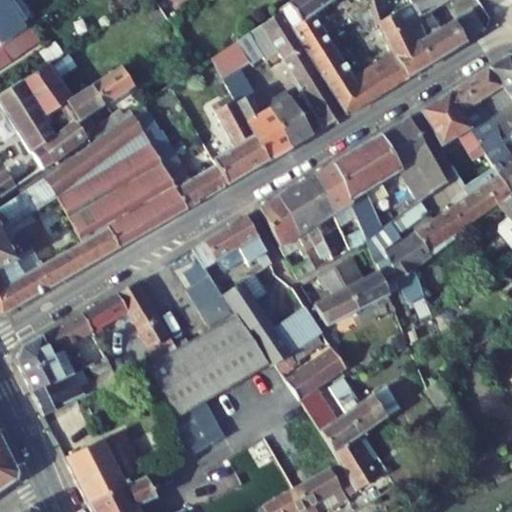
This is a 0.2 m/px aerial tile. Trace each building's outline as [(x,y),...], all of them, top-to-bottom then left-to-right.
[(0,0),(0,47),(25,32),(2,0),(0,0)] [(319,74),(335,98),(355,86),(351,78),(311,15),(331,0),(293,0),(287,4),(279,9),(281,12),(319,74)] [(402,0),(391,6),(395,13),(396,12),(397,13),(407,8),(402,0)] [(410,7),(417,19),(420,24),(426,38),(418,43),(431,64),(483,32),(471,10),(439,31),(428,13),(449,0),(452,5),(459,0),(420,0),(411,5),(410,7)] [(377,24),(391,53),(394,58),(408,78),(431,64),(418,43),(413,46),(405,32),(420,24),(417,19),(410,7),(407,8),(397,13),(396,12),(395,13),(379,23),(377,24)] [(281,12),(249,35),(263,57),(265,60),(276,54),(279,51),(284,60),(281,62),(296,87),(319,74),(281,12)] [(31,28),(25,32),(0,47),(10,62),(11,63),(40,43),(31,28)] [(249,63),(251,65),(263,57),(249,35),(236,43),(249,63)] [(222,80),(238,70),(249,63),(236,43),(211,60),(222,80)] [(0,68),(10,62),(0,47),(0,68)] [(351,78),(355,86),(335,98),(346,117),(408,78),(394,58),(391,53),(351,78)] [(496,115),(499,142),(508,136),(511,132),(511,58),(507,57),(487,70),(501,87),(485,97),(499,114),(496,115)] [(71,99),(48,65),(0,96),(0,107),(30,154),(31,154),(40,148),(55,139),(42,117),(62,104),(71,99)] [(105,107),(133,89),(120,68),(92,86),(105,107)] [(263,113),(238,70),(222,80),(230,95),(234,102),(267,162),(291,149),(269,109),(263,113)] [(499,177),(510,195),(511,193),(511,160),(502,147),(499,142),(496,115),(499,114),(485,97),(501,87),(487,70),(447,95),(495,170),(499,177)] [(296,87),(322,130),(346,117),(335,98),(319,74),(296,87)] [(71,99),(62,104),(75,126),(84,137),(90,133),(89,131),(94,128),(88,118),(105,107),(92,86),(71,99)] [(285,92),(266,104),(269,109),(288,98),(285,92)] [(211,107),(214,113),(234,102),(230,95),(211,107)] [(470,158),(451,169),(463,190),(464,189),(495,170),(447,95),(419,112),(440,148),(458,137),(470,158)] [(269,109),(291,149),(311,136),(288,98),(269,109)] [(234,102),(214,113),(234,148),(213,161),(216,165),(227,186),(267,162),(234,102)] [(52,164),(85,139),(84,137),(75,126),(62,104),(42,117),(55,139),(40,148),(52,164)] [(140,106),(131,113),(130,114),(131,115),(135,123),(146,117),(140,106)] [(121,111),(112,118),(117,125),(131,115),(130,114),(131,113),(130,110),(124,114),(121,111)] [(119,250),(186,210),(140,132),(135,123),(131,115),(117,125),(93,143),(43,180),(56,197),(81,242),(82,245),(108,230),(119,250)] [(140,132),(151,126),(146,117),(135,123),(140,132)] [(100,127),(93,143),(117,125),(112,118),(100,127)] [(365,242),(380,231),(363,194),(399,172),(411,165),(429,195),(445,185),(408,118),(332,164),(350,205),(355,218),(361,230),(365,242)] [(215,193),(227,186),(216,165),(203,173),(190,180),(162,132),(160,133),(155,124),(151,126),(140,132),(186,210),(215,193)] [(502,147),(511,140),(508,136),(499,142),(502,147)] [(42,170),(42,171),(52,164),(40,148),(31,154),(42,170)] [(350,205),(332,164),(313,175),(333,216),(350,205)] [(399,172),(418,203),(419,203),(429,195),(411,165),(399,172)] [(464,189),(469,197),(499,177),(495,170),(464,189)] [(0,199),(16,188),(5,172),(0,175),(0,199)] [(295,186),(327,251),(339,245),(326,220),(333,216),(313,175),(295,186)] [(466,198),(449,210),(465,232),(499,207),(511,197),(510,195),(499,177),(469,197),(466,198)] [(36,211),(56,197),(43,180),(26,192),(36,211)] [(327,251),(295,186),(277,197),(303,248),(305,252),(314,247),(321,259),(330,255),(327,251)] [(0,314),(2,315),(33,297),(22,276),(1,234),(6,226),(36,211),(26,192),(0,208),(0,314)] [(511,193),(510,195),(511,197),(499,207),(511,222),(511,193)] [(257,209),(284,257),(298,250),(303,248),(277,197),(257,209)] [(398,235),(427,214),(419,203),(418,203),(389,224),(398,235)] [(333,216),(339,228),(355,218),(350,205),(333,216)] [(386,254),(384,249),(400,238),(398,235),(389,224),(380,231),(365,242),(366,243),(370,250),(377,269),(390,264),(392,270),(396,280),(414,269),(465,232),(449,210),(433,222),(386,254)] [(246,265),(256,259),(263,270),(272,265),(265,253),(245,217),(192,250),(204,269),(215,262),(237,249),(244,262),(246,265)] [(511,253),(511,252),(511,223),(500,234),(499,239),(511,253)] [(41,265),(53,287),(119,250),(108,230),(82,245),(81,242),(41,265)] [(345,241),(350,252),(366,243),(365,242),(361,230),(343,238),(345,241)] [(350,252),(345,241),(339,245),(327,251),(330,255),(333,262),(350,252)] [(298,250),(302,257),(306,254),(305,252),(303,248),(298,250)] [(215,262),(223,275),(244,262),(237,249),(215,262)] [(321,259),(324,267),(333,262),(330,255),(321,259)] [(315,271),(309,259),(290,269),(296,280),(315,271)] [(378,273),(359,283),(354,274),(358,272),(351,259),(334,268),(357,313),(388,297),(379,275),(378,273)] [(378,273),(379,275),(392,270),(390,264),(377,269),(378,273)] [(53,287),(41,265),(22,276),(33,297),(53,287)] [(326,328),(357,313),(334,268),(318,277),(325,291),(329,288),(333,296),(313,307),(326,328)] [(222,296),(209,276),(186,289),(210,331),(188,343),(176,349),(146,367),(176,420),(204,404),(269,366),(224,295),(224,296),(223,295),(222,296)] [(241,284),(253,302),(265,294),(254,277),(241,284)] [(127,325),(132,323),(155,362),(176,349),(174,346),(169,337),(136,283),(111,298),(98,305),(82,314),(92,333),(101,328),(108,324),(121,316),(127,325)] [(253,302),(241,284),(224,295),(269,366),(271,368),(274,366),(289,356),(273,331),(253,302)] [(289,356),(317,337),(321,334),(305,309),(273,331),(289,356)] [(62,349),(92,333),(82,314),(54,330),(40,337),(19,348),(15,363),(30,392),(61,379),(50,356),(62,349)] [(92,333),(95,338),(104,333),(101,328),(92,333)] [(391,341),(396,352),(406,348),(401,336),(391,341)] [(283,379),(298,368),(295,364),(322,345),(317,337),(289,356),(274,366),(283,379)] [(188,343),(186,339),(174,346),(176,349),(188,343)] [(140,369),(125,343),(104,355),(106,358),(116,381),(140,369)] [(74,374),(62,349),(50,356),(61,379),(73,374),(74,374)] [(333,351),(287,383),(299,402),(314,392),(346,370),(333,351)] [(457,351),(443,360),(446,370),(461,359),(457,351)] [(106,358),(89,366),(95,381),(100,388),(116,381),(106,358)] [(91,392),(88,384),(81,370),(74,374),(73,374),(61,379),(30,392),(42,416),(65,406),(64,405),(91,392)] [(344,414),(359,437),(362,434),(385,419),(385,418),(398,410),(385,388),(372,396),(371,395),(359,404),(343,379),(329,388),(344,414)] [(444,420),(461,409),(441,380),(426,389),(433,403),(444,420)] [(95,381),(88,384),(91,392),(100,388),(95,381)] [(344,414),(333,422),(314,392),(299,402),(307,414),(319,431),(333,454),(359,437),(344,414)] [(224,439),(204,404),(176,420),(176,421),(169,425),(185,461),(224,439)] [(480,436),(461,409),(444,420),(461,446),(480,436)] [(127,442),(122,432),(63,459),(86,505),(125,488),(145,479),(141,472),(122,481),(107,452),(127,442)] [(388,473),(381,464),(362,434),(359,437),(333,454),(338,464),(329,469),(346,498),(356,492),(377,479),(388,473)] [(107,452),(122,481),(141,472),(127,442),(107,452)] [(437,483),(470,463),(461,446),(424,469),(404,481),(396,486),(406,502),(437,483)] [(0,454),(0,491),(15,481),(17,473),(6,451),(0,454)] [(224,480),(243,470),(235,455),(217,465),(206,471),(211,483),(213,485),(224,480)] [(404,481),(424,469),(418,460),(398,472),(404,481)] [(293,489),(305,509),(313,504),(323,499),(330,511),(348,502),(346,498),(329,469),(293,489)] [(392,481),(395,486),(396,486),(404,481),(398,472),(390,477),(392,481)] [(149,486),(155,484),(151,476),(145,479),(125,488),(86,505),(89,511),(131,511),(131,510),(136,508),(155,499),(154,496),(149,486)] [(240,511),(224,480),(213,485),(213,488),(194,497),(200,511),(240,511)] [(378,490),(381,494),(395,486),(392,481),(378,490)] [(213,488),(213,485),(211,483),(191,493),(194,497),(213,488)] [(149,486),(154,496),(159,494),(155,484),(149,486)] [(262,506),(264,511),(300,511),(302,511),(305,509),(293,489),(262,506)]
